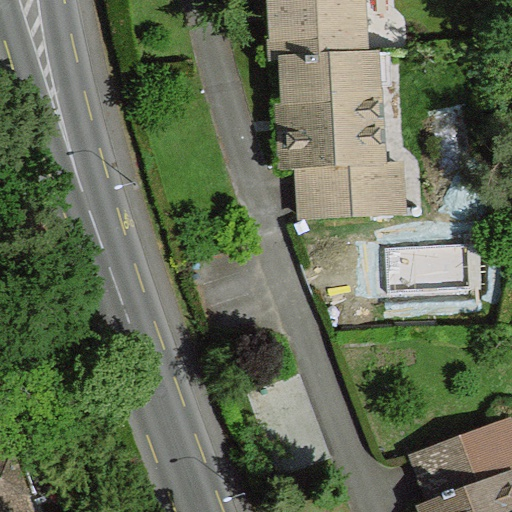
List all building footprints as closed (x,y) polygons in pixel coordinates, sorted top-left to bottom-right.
[(274,0),(277,61),(286,61),(368,55),(365,0),(274,0)] [(377,55),(368,55),(286,61),(292,170),(302,169),(372,165),(383,165),(377,55)] [(372,165),(302,169),(306,220),(375,216),(372,165)] [(435,503),(500,478),(483,431),(417,456),(435,503)] [(31,511),(2,434),(0,434),(0,511),(31,511)] [(435,503),(425,508),(426,511),(511,511),(511,477),(511,475),(500,478),(435,503)]
